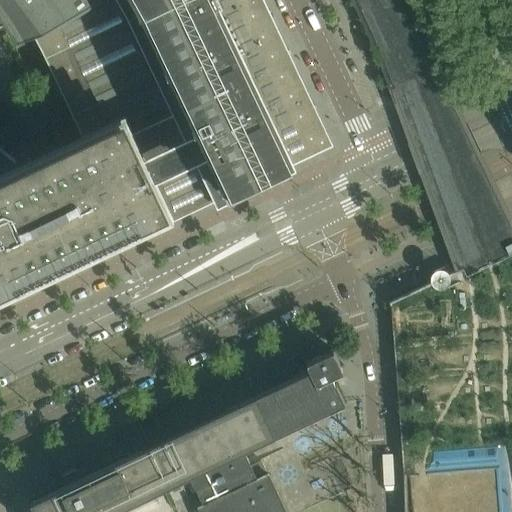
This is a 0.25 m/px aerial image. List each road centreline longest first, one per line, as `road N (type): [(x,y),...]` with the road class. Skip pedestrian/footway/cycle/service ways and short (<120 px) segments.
road 1 (residential): [(0,442),(343,280)]
road 2 (residential): [(343,280),(366,351),(382,511)]
road 3 (residential): [(377,168),(298,0)]
road 4 (tertiary): [(307,201),(249,228),(154,294)]
road 5 (tertiary): [(154,294),(317,221)]
road 6 (tertiary): [(0,366),(154,294)]
road 7 (tertiary): [(507,107),(377,168)]
road 8 (tertiary): [(386,188),(511,129)]
